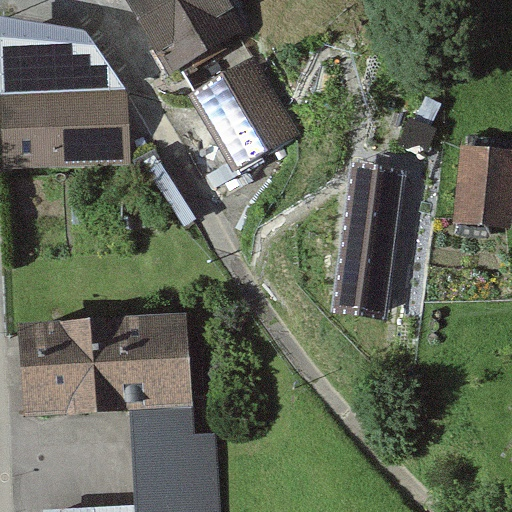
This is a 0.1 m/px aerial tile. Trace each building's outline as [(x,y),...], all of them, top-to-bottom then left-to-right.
[(230,0),(125,0),(171,75),(248,28),(230,0)] [(1,18),(2,97),(128,93),(84,32),(1,18)] [(257,59),(191,96),(232,169),(298,132),(257,59)] [(128,93),(2,97),(5,173),(130,168),(128,93)] [(408,121),(400,142),(428,153),(436,131),(408,121)] [(511,218),(511,150),(464,146),(457,222),(511,226),(511,218)] [(353,164),(334,310),(386,317),(404,171),(353,164)] [(187,316),(24,325),(29,418),(130,411),(193,407),(187,316)] [(193,407),(130,411),(134,504),(43,509),(43,511),(219,511),(216,436),(194,437),(193,407)]
